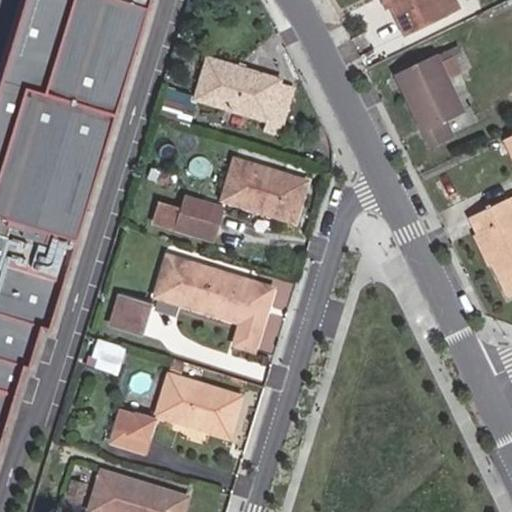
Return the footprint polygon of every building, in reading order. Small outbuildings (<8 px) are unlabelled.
[(43,330),(51,332),(152,0),(14,0),(0,46),(0,453),(26,369),(31,370),(43,330)] [(442,15),(435,0),(387,0),(402,34),(442,15)] [(435,0),(442,15),(457,8),(453,0),(435,0)] [(443,120),(461,112),(445,78),(459,72),(453,57),(438,63),(435,57),(396,76),(430,149),(452,139),(443,120)] [(280,124),(291,89),(278,85),(279,81),(207,59),(195,99),(266,121),(268,120),(280,124)] [(221,200),(293,222),(306,183),(234,160),(221,200)] [(175,229),(212,240),(222,209),(185,198),(175,229)] [(509,297),(511,295),(511,212),(506,200),(470,217),(509,297)] [(233,345),(252,351),(272,289),(167,256),(154,296),(240,322),(233,345)] [(110,325),(140,334),(148,307),(118,298),(110,325)] [(113,364),(120,367),(125,350),(102,343),(94,367),(110,372),(113,364)] [(328,511),(325,511),(368,369),(321,354),(272,511),(328,511)] [(199,367),(173,358),(170,368),(196,376),(199,367)] [(155,416),(228,438),(240,398),(167,375),(155,416)] [(106,446),(141,457),(152,423),(117,412),(106,446)] [(87,511),(90,511),(182,511),(187,498),(100,472),(98,480),(75,473),(68,494),(90,501),(87,511)]
